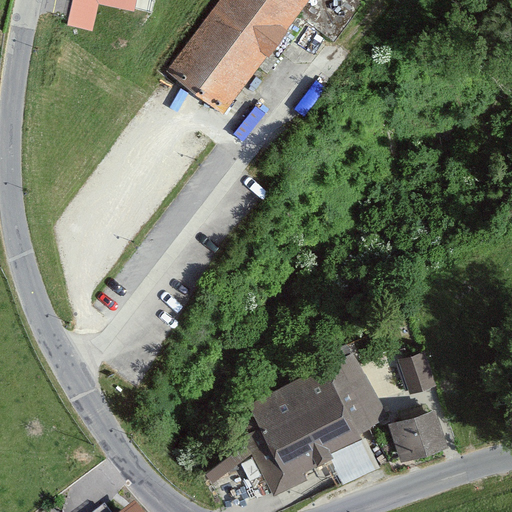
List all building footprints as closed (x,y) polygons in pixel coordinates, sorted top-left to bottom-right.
[(73,0),(69,21),(96,26),(101,0),(105,0),(136,6),(137,0),(73,0)] [(224,0),(173,68),(228,110),(311,0),(224,0)] [(387,414),(355,352),(253,403),(265,427),(246,437),(277,498),(308,482),(302,470),(364,439),(359,428),(387,414)] [(427,352),(402,361),(416,401),(441,392),(427,352)] [(437,411),(394,425),(405,461),(449,448),(437,411)] [(127,511),(120,502),(105,511),(127,511)]
